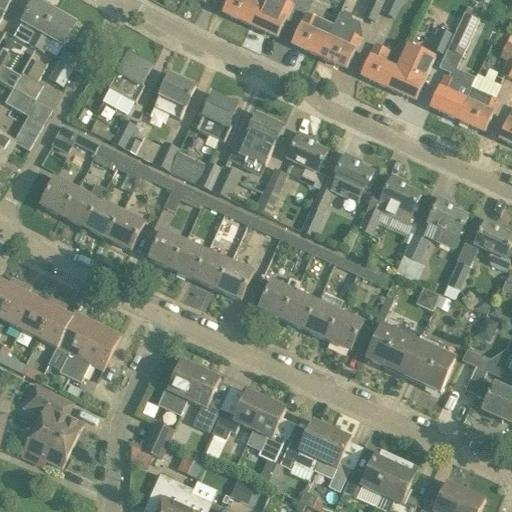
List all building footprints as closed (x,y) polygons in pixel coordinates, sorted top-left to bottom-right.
[(0,0),(0,23),(5,15),(13,0),(0,0)] [(251,28),(263,0),(262,0),(259,8),(245,2),(246,0),(229,0),(223,15),(251,28)] [(274,0),(263,0),(251,28),(278,40),(292,8),(274,0)] [(375,25),(386,0),(370,0),(362,19),(375,25)] [(35,51),(56,15),(35,3),(14,39),(35,51)] [(334,27),(319,59),(347,72),(361,40),(360,25),(352,22),(351,16),(344,13),(341,15),(340,15),(334,27)] [(56,15),(35,51),(43,56),(51,41),(64,48),(77,26),(56,15)] [(334,27),(307,15),(292,47),(319,59),(334,27)] [(462,59),(476,29),(479,22),(464,16),(461,22),(447,53),(462,59)] [(444,58),(453,37),(438,31),(429,51),(444,58)] [(511,81),(511,46),(507,44),(500,59),(507,63),(501,77),(511,81)] [(388,91),(397,71),(384,65),(389,52),(376,46),(361,78),(388,91)] [(397,71),(388,91),(416,103),(436,60),(408,47),(397,71)] [(0,51),(0,75),(10,57),(0,51)] [(136,105),(144,90),(142,89),(153,69),(129,56),(110,91),(136,105)] [(37,83),(46,67),(36,61),(27,78),(37,83)] [(55,68),(48,82),(63,91),(71,77),(55,68)] [(13,91),(34,103),(43,88),(22,76),(13,91)] [(186,110),(196,90),(170,77),(160,98),(162,99),(157,111),(180,121),(185,110),(186,110)] [(457,122),(472,90),(445,78),(430,110),(457,122)] [(472,90),(457,122),(485,135),(499,103),(472,90)] [(26,118),(34,103),(13,91),(5,106),(26,118)] [(224,145),(231,129),(228,128),(237,108),(213,97),(197,132),(224,145)] [(511,147),(511,113),(499,141),(511,147)] [(274,149),(283,129),(257,118),(248,137),(249,138),(245,148),(256,153),(260,143),(274,149)] [(124,152),(135,128),(124,122),(112,146),(124,152)] [(96,156),(100,148),(62,128),(51,148),(69,157),(74,145),(96,156)] [(9,157),(15,145),(0,136),(0,164),(5,155),(9,157)] [(318,175),(328,154),(307,145),(309,141),(299,137),(288,162),(318,175)] [(141,145),(130,140),(124,152),(169,174),(180,152),(164,145),(162,149),(143,140),(141,145)] [(122,174),(128,162),(103,149),(96,164),(115,175),(117,171),(122,174)] [(207,164),(205,167),(179,155),(170,175),(197,187),(211,194),(222,171),(207,164)] [(359,207),(374,175),(353,166),(355,162),(345,158),(328,196),(319,192),(310,211),(311,211),(308,219),(319,224),(323,216),(324,216),(331,199),(333,196),(348,203),(348,202),(359,207)] [(148,182),(153,174),(128,162),(122,174),(139,182),(141,179),(148,182)] [(242,177),(223,169),(222,171),(211,194),(213,195),(230,203),(242,177)] [(275,172),(255,214),(268,220),(287,177),(275,172)] [(169,213),(181,188),(178,186),(153,174),(148,182),(171,194),(163,210),(169,213)] [(408,227),(421,197),(401,188),(403,184),(393,179),(382,203),(373,199),(358,232),(372,238),(382,217),(408,227)] [(65,221),(79,193),(55,181),(41,209),(65,221)] [(200,211),(205,199),(181,188),(169,213),(175,215),(181,203),(200,211)] [(87,232),(101,204),(79,193),(65,221),(87,232)] [(228,219),(232,211),(205,199),(200,211),(200,212),(202,207),(228,219)] [(440,201),(429,226),(440,231),(435,243),(453,252),(468,219),(448,210),(450,206),(440,201)] [(109,243),(123,215),(101,204),(87,232),(109,243)] [(255,232),(259,223),(232,211),(228,219),(255,232)] [(123,215),(109,243),(131,254),(145,226),(123,215)] [(506,274),(510,272),(511,267),(511,252),(510,252),(511,246),(511,239),(495,231),(497,227),(487,222),(475,247),(491,255),(488,260),(490,267),(506,274)] [(282,244),(285,236),(259,223),(255,232),(282,244)] [(172,273),(185,245),(162,234),(149,262),(172,273)] [(308,256),(312,248),(285,236),(282,244),(308,256)] [(417,284),(425,268),(419,266),(430,244),(414,237),(396,274),(417,284)] [(195,283),(208,255),(185,245),(172,273),(195,283)] [(335,268),(339,260),(312,248),(308,256),(335,268)] [(218,294),(231,265),(208,255),(195,283),(218,294)] [(460,294),(473,264),(461,259),(447,288),(460,294)] [(362,281),(366,272),(339,260),(335,268),(352,276),(349,282),(345,284),(343,289),(350,292),(357,278),(362,281)] [(231,265),(218,294),(241,304),(254,276),(231,265)] [(366,272),(362,281),(389,293),(393,285),(366,272)] [(511,297),(511,278),(510,277),(501,296),(504,298),(506,294),(511,297)] [(295,294),(295,295),(300,285),(290,281),(286,290),(272,284),(259,312),(282,323),(295,294)] [(0,321),(2,323),(21,286),(15,283),(13,286),(9,288),(0,283),(0,321)] [(190,284),(183,301),(201,309),(209,293),(190,284)] [(21,333),(37,302),(27,297),(26,293),(27,289),(21,286),(2,323),(21,333)] [(424,289),(417,305),(433,313),(441,296),(424,289)] [(318,305),(295,295),(295,294),(282,323),(305,333),(318,305)] [(39,342),(58,304),(52,301),(50,305),(45,306),(37,302),(21,333),(39,342)] [(57,351),(75,315),(72,320),(64,315),(62,311),(64,307),(58,304),(39,342),(57,351)] [(328,344),(341,315),(318,305),(305,333),(328,344)] [(70,381),(96,325),(75,315),(57,351),(69,357),(60,376),(70,381)] [(341,315),(328,344),(351,354),(364,326),(341,315)] [(485,319),(478,337),(490,342),(498,325),(485,319)] [(96,325),(70,381),(81,387),(91,367),(103,373),(121,338),(96,325)] [(404,376),(420,338),(399,329),(396,335),(382,329),(367,362),(384,369),(385,368),(404,376)] [(420,338),(404,376),(424,386),(424,387),(440,395),(455,362),(442,356),(445,349),(420,338)] [(467,352),(462,363),(476,370),(486,374),(487,375),(492,364),(491,363),(467,352)] [(0,366),(18,375),(23,367),(2,357),(0,361),(0,366)] [(188,403),(201,373),(182,364),(171,390),(168,388),(161,404),(169,408),(174,397),(188,403)] [(23,367),(18,375),(39,386),(44,377),(23,367)] [(486,374),(476,370),(465,393),(487,403),(483,413),(511,426),(511,394),(495,387),(494,388),(483,383),(487,375),(486,374)] [(201,373),(188,403),(201,409),(193,428),(209,435),(220,412),(209,407),(221,382),(201,373)] [(72,449),(83,429),(68,421),(75,407),(35,386),(23,412),(42,421),(37,432),(72,449)] [(253,433),(267,403),(248,394),(236,420),(223,414),(212,437),(226,443),(230,434),(235,437),(239,427),(253,433)] [(286,411),(267,403),(253,433),(266,439),(258,458),(274,465),(285,442),(274,437),(286,411)] [(290,445),(280,468),(291,473),(294,467),(313,475),(313,474),(318,463),(319,463),(332,433),(313,424),(301,450),(290,445)] [(149,437),(169,446),(174,434),(154,425),(149,437)] [(22,461),(37,468),(41,460),(62,471),(72,449),(37,432),(22,461)] [(318,463),(313,474),(332,483),(328,490),(340,495),(350,472),(340,467),(351,441),(332,433),(319,463),(318,463)] [(161,461),(169,446),(149,437),(142,452),(161,461)] [(186,453),(178,472),(196,479),(204,460),(186,453)] [(353,473),(340,502),(347,505),(350,498),(375,509),(380,498),(381,498),(398,463),(378,453),(366,479),(353,473)] [(398,463),(381,498),(394,504),(389,511),(414,511),(419,503),(406,498),(418,472),(398,463)] [(184,511),(193,492),(161,478),(145,511),(184,511)] [(278,483),(271,480),(267,490),(277,494),(281,496),(285,487),(278,483)] [(458,511),(467,494),(448,485),(436,511),(425,506),(421,511),(458,511)] [(233,491),(233,503),(250,504),(250,492),(233,491)] [(193,492),(184,511),(222,511),(223,510),(193,496),(194,493),(193,492)] [(467,494),(458,511),(481,511),(486,503),(467,494)]
